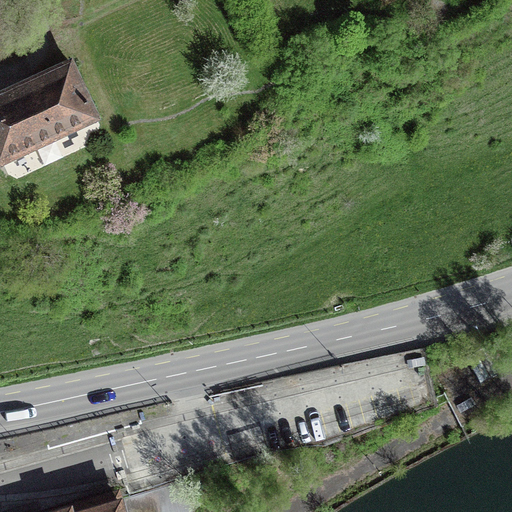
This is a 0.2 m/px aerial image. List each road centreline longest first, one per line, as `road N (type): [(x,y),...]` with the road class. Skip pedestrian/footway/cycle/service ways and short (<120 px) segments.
road 1 (tertiary): [(379,327),(0,410)]
road 2 (tertiary): [(379,327),(511,290)]
